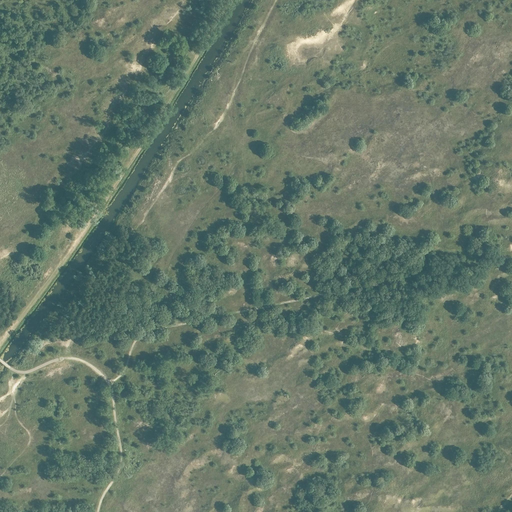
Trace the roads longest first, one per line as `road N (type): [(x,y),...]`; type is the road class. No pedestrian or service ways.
road 1 (track): [(0,343),(87,229),(227,0)]
road 2 (track): [(97,511),(121,459),(109,384)]
